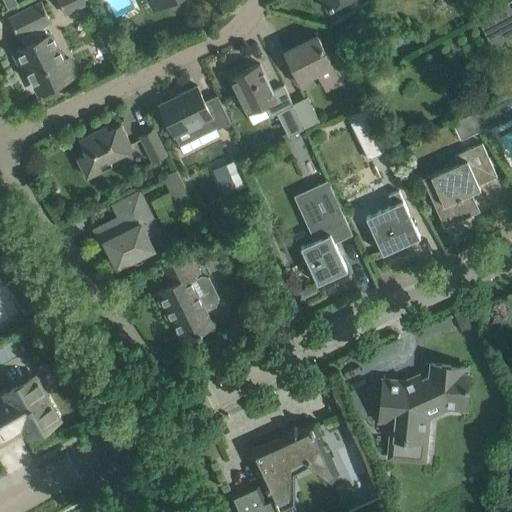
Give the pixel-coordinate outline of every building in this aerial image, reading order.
[(57,0),(64,13),(89,1),(88,0),(57,0)] [(173,0),(147,0),(152,10),(173,0)] [(322,0),(328,10),(346,1),(347,0),(322,0)] [(61,62),(48,34),(47,34),(42,24),(50,20),(42,2),(9,19),(18,37),(19,36),(24,47),(13,53),(18,64),(25,61),(41,92),(77,75),(69,58),(61,62)] [(511,9),(508,2),(477,19),(492,47),(506,38),(511,35),(511,9)] [(295,83),(318,72),(324,85),(338,78),(317,35),(284,51),(293,68),(288,70),(295,83)] [(293,104),(293,103),(284,85),(273,91),(259,63),(230,77),(248,114),(264,106),(270,117),(277,114),(286,132),(279,136),(281,141),(289,137),(289,136),(305,129),(293,104)] [(179,145),(215,127),(217,130),(231,123),(217,95),(205,101),(197,85),(159,104),(179,145)] [(511,97),(509,92),(470,113),(480,130),(481,132),(511,115),(511,97)] [(307,97),(293,104),(305,129),(306,130),(320,123),(307,97)] [(368,105),(347,116),(368,159),(390,148),(368,105)] [(470,113),(460,119),(468,136),(480,130),(470,113)] [(87,177),(111,165),(109,161),(133,149),(121,125),(106,132),(104,127),(79,139),(86,153),(77,158),(87,177)] [(167,155),(163,147),(154,129),(140,136),(152,162),(167,155)] [(458,162),(422,178),(438,213),(444,210),(450,224),(479,211),(471,192),(480,188),(479,185),(479,184),(497,176),(482,143),(454,155),(458,162)] [(238,158),(226,163),(238,189),(249,184),(238,158)] [(188,192),(176,169),(165,174),(176,197),(188,192)] [(331,189),(299,204),(316,240),(301,246),(309,265),(318,283),(347,270),(334,242),(352,234),(331,189)] [(419,236),(411,218),(399,191),(388,196),(392,205),(366,216),(383,253),(419,236)] [(132,259),(134,262),(136,263),(138,262),(139,262),(141,261),(143,260),(144,259),(145,257),(143,253),(153,249),(147,236),(158,231),(139,192),(113,205),(120,217),(95,230),(102,244),(106,241),(110,248),(109,249),(117,266),(132,259)] [(213,326),(205,310),(216,305),(219,297),(209,277),(200,275),(188,251),(161,264),(171,284),(155,292),(155,293),(159,291),(183,340),(213,326)] [(27,313),(43,302),(23,273),(7,284),(27,313)] [(454,314),(462,330),(478,323),(470,306),(454,314)] [(376,420),(376,421),(391,423),(389,442),(388,450),(425,454),(426,441),(429,417),(448,408),(465,410),(467,393),(469,373),(467,373),(467,367),(431,364),(429,376),(420,380),(418,376),(422,374),(421,373),(405,381),(385,379),(385,375),(384,375),(379,420),(376,420)] [(59,420),(34,376),(3,394),(7,401),(0,404),(0,438),(21,426),(28,438),(59,420)] [(257,484),(232,495),(240,511),(295,511),(292,504),(291,491),(291,475),(291,465),(303,458),(311,463),(329,476),(328,478),(331,480),(336,473),(326,451),(327,448),(325,443),(319,441),(312,425),(300,431),(299,428),(294,427),(289,429),(288,433),(289,436),(267,446),(263,444),(254,448),(252,453),(257,463),(255,469),(258,476),(261,477),(263,481),(271,499),(265,501),(257,484)]
